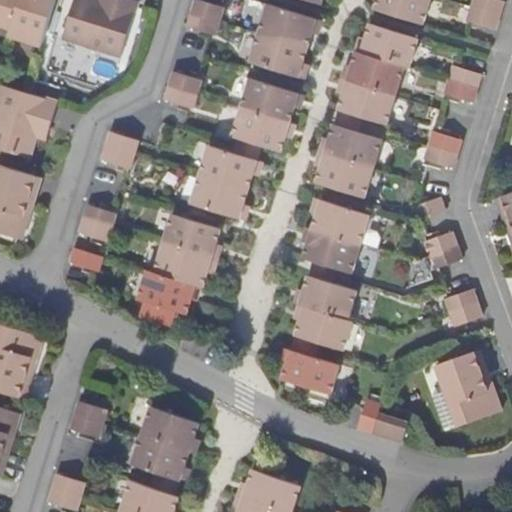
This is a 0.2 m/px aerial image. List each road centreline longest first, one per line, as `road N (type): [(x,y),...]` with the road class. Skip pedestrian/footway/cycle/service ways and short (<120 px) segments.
road 1 (residential): [(404,462),(242,399),(82,312)]
road 2 (residential): [(511,33),(460,204),(511,350)]
road 3 (residential): [(178,0),(152,82),(94,127),(37,287)]
road 4 (residential): [(22,511),(82,312)]
